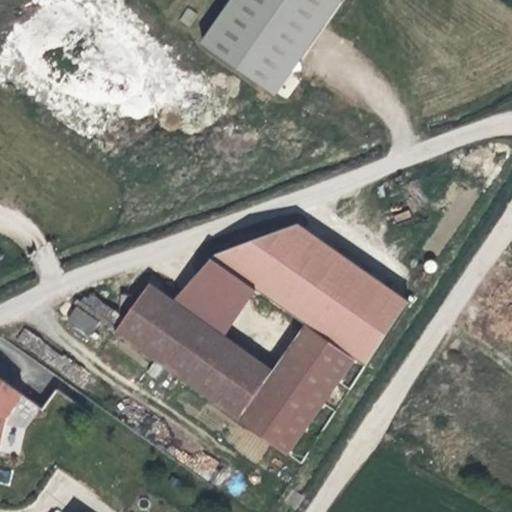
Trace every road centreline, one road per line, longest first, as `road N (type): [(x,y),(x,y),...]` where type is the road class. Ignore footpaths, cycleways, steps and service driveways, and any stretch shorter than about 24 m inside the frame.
road 1 (unclassified): [(0,317),(153,250),(511,124)]
road 2 (track): [(314,511),(511,216)]
